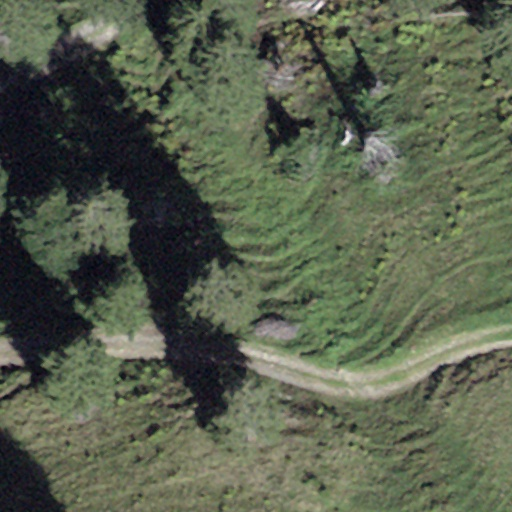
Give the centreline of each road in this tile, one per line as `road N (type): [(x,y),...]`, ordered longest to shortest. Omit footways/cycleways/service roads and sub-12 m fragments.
road 1 (track): [(0,355),(135,337),(332,381),(380,378),(511,336)]
road 2 (track): [(96,0),(0,96)]
